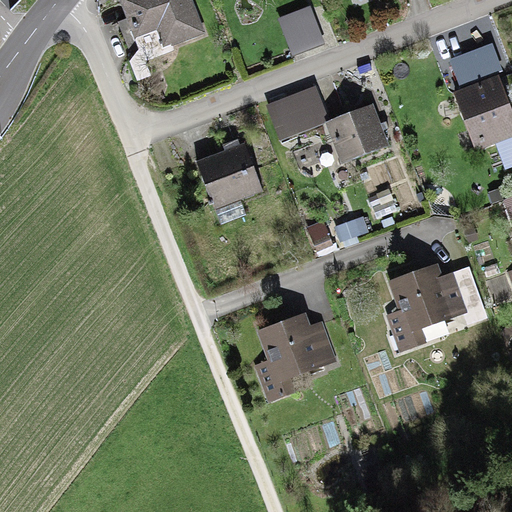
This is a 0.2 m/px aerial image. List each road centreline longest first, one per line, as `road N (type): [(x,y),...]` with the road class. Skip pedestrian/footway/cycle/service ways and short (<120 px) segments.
road 1 (residential): [(497,0),(131,135)]
road 2 (residential): [(419,234),(198,315)]
road 3 (track): [(276,511),(198,315)]
road 4 (residential): [(131,135),(198,315)]
road 5 (residential): [(57,0),(99,52),(131,135)]
